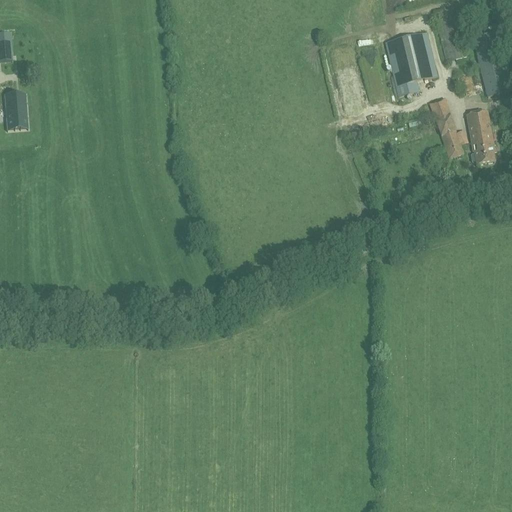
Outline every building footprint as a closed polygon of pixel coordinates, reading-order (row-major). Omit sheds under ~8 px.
[(435,15),(446,64),(467,59),(455,10),(435,15)] [(386,45),(399,99),(419,94),(417,84),(437,79),(427,35),(386,45)] [(473,41),(488,100),(511,93),(511,85),(508,68),(505,69),(497,35),(473,41)] [(0,36),(0,63),(12,63),(10,36),(0,36)] [(459,84),(459,94),(467,94),(467,85),(459,84)] [(6,122),(7,133),(8,133),(7,131),(28,129),(28,132),(26,103),(15,104),(15,97),(5,98),(5,97),(4,97),(5,110),(7,110),(8,122),(6,122)] [(364,113),(358,97),(351,99),(357,116),(364,113)] [(429,106),(448,162),(464,156),(445,100),(429,106)] [(473,164),(475,165),(476,165),(477,167),(496,164),(493,151),(494,150),(488,113),(467,117),(474,154),(475,154),(475,155),(473,156),(472,157),(473,164)] [(31,142),(37,140),(34,132),(28,134),(31,142)] [(470,134),(461,135),(463,148),(471,147),(470,134)]
